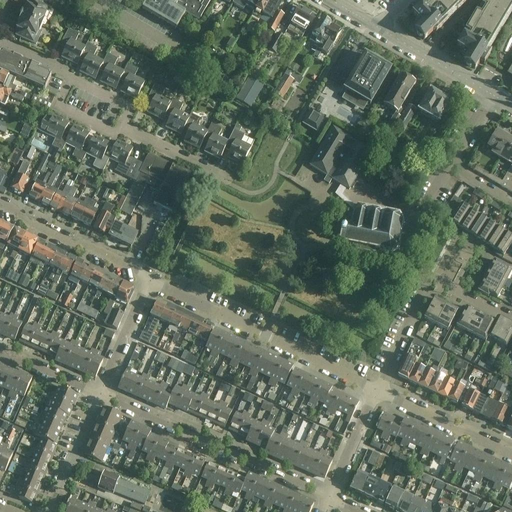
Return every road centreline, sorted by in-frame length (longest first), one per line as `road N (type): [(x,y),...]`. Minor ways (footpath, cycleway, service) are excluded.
road 1 (residential): [(98,393),(329,496)]
road 2 (residential): [(376,390),(149,280)]
road 3 (residential): [(149,280),(0,207)]
road 4 (residential): [(511,319),(429,278),(403,333)]
road 5 (residential): [(511,456),(376,390)]
road 6 (tertiary): [(493,95),(379,29)]
road 7 (residential): [(49,511),(98,393)]
road 8 (residential): [(230,182),(119,125)]
road 9 (residential): [(98,393),(149,280)]
